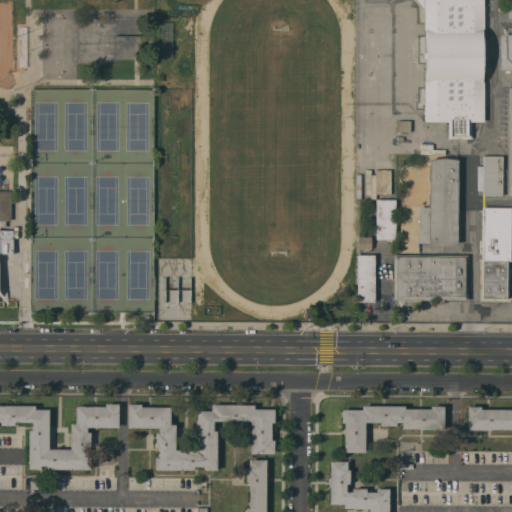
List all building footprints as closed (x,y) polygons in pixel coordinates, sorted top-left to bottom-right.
[(483,0),(483,30),(482,30),(482,53),(484,53),(484,58),(482,58),(482,81),(483,81),(483,122),(470,122),(470,139),(447,139),(447,122),(423,122),(424,81),(425,81),(425,58),(423,58),(423,53),(425,53),(425,30),(423,30),(424,5),(417,5),(413,0),(483,0)] [(511,71),(500,71),(500,34),(511,34),(511,71)] [(409,132),(396,132),(396,120),(409,121),(409,132)] [(355,138),(365,137),(365,149),(355,150),(355,138)] [(477,190),(477,166),(482,166),(482,156),(502,156),(502,196),(482,196),(482,190),(477,190)] [(457,244),(442,245),(418,243),(418,207),(429,207),(429,159),(443,158),(457,159),(457,244)] [(0,191),(9,191),(9,220),(4,220),(4,227),(0,227),(0,230),(11,230),(11,254),(0,254),(0,191)] [(395,239),(375,239),(375,199),(395,199),(395,239)] [(511,261),(507,261),(507,300),(481,300),(481,207),(511,207),(511,261)] [(370,249),(357,249),(358,236),(371,236),(370,249)] [(374,302),(356,302),(357,255),(374,255),(374,302)] [(466,300),(392,300),(393,255),(466,255),(466,300)] [(0,405),(7,405),(15,405),(34,405),(34,410),(48,410),(48,449),(50,449),(50,448),(56,448),(56,449),(70,449),(70,446),(69,446),(69,433),(70,433),(70,424),(75,424),(75,406),(92,406),(99,406),(99,407),(105,407),(105,404),(118,404),(118,427),(86,427),(86,432),(90,432),(89,446),(86,446),(86,457),(89,457),(89,469),(51,469),(51,465),(40,465),(40,469),(28,469),(28,430),(32,430),(32,422),(14,422),(14,425),(0,425),(0,405)] [(196,435),(196,419),(197,410),(211,411),(211,404),(220,404),(253,405),(253,409),(274,409),(274,422),(271,422),(271,440),(273,440),(273,454),(250,453),(250,421),(245,421),(245,425),(231,425),(231,421),(213,421),(213,431),(216,431),(216,470),(204,470),(204,466),(193,466),(193,470),(154,469),(155,458),(158,458),(158,447),(155,447),(155,433),(158,433),(158,428),(127,427),(127,404),(140,404),(140,407),(170,407),(170,424),(175,424),(175,433),(175,450),(196,450),(196,435)] [(364,452),(343,452),(343,435),(343,428),(344,428),(344,423),(341,423),(341,409),(361,409),(361,405),(380,406),(380,405),(388,405),(388,406),(404,406),(404,409),(417,409),(417,408),(424,408),(424,409),(430,409),(430,406),(443,406),(443,430),(420,429),(401,428),(401,422),(396,422),(396,426),(381,425),(381,422),(364,422),(364,452)] [(511,429),(491,429),(491,430),(466,430),(467,406),(480,406),(480,409),(511,409),(511,429)] [(413,463),(405,463),(405,453),(413,453),(413,463)] [(265,511),(245,511),(245,508),(248,508),(249,482),(245,482),(245,468),(248,468),(248,459),(265,459),(265,511)] [(368,511),(368,508),(366,508),(366,509),(352,508),(343,508),(343,504),(329,504),(329,461),(347,461),(346,470),(349,470),(349,484),(346,484),(346,491),(352,491),(352,488),(366,488),(366,492),(376,492),(376,488),(388,488),(388,511),(368,511)] [(48,480),(48,489),(29,489),(29,480),(48,480)]
